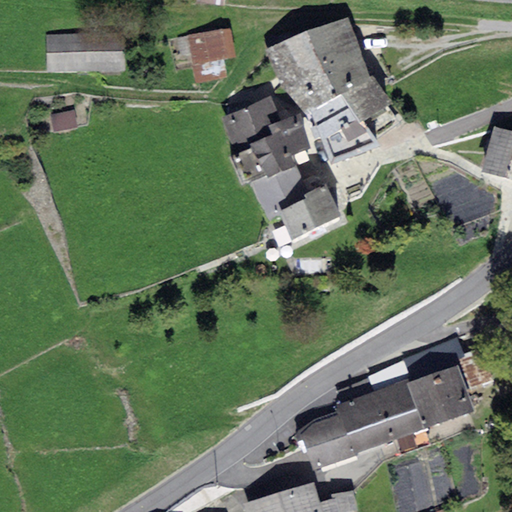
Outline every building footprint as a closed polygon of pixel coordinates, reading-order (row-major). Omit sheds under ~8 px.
[(343,97),(361,125),(364,123),(393,105),(371,78),(348,19),(267,51),(281,87),(308,116),(313,114),(343,97)] [(223,30),(228,59),(237,57),(232,29),(223,30)] [(223,30),(189,36),(192,54),(197,83),(226,77),(223,60),(228,59),(223,30)] [(126,35),(48,35),(49,71),(127,71),(126,35)] [(182,56),(192,54),(189,36),(179,38),(182,56)] [(269,127),(282,122),(271,97),(223,118),(237,155),(253,149),(251,145),(273,135),(269,127)] [(313,114),(333,165),(380,148),(364,123),(361,125),(343,97),(313,114)] [(79,128),(76,111),(52,115),(55,132),(79,128)] [(294,157),(313,150),(301,114),(282,122),(269,127),(273,135),(251,145),(253,149),(267,176),(269,179),(297,167),(294,157)] [(511,131),(497,127),(482,173),(511,182),(511,131)] [(252,183),(272,222),(283,218),(280,212),(308,200),(305,196),(310,194),(297,167),(269,179),(267,176),(252,183)] [(293,240),(341,219),(326,186),(310,194),(305,196),(308,200),(280,212),(283,218),(293,240)] [(459,365),(468,390),(497,382),(479,333),(457,338),(433,349),(443,371),(459,365)] [(409,384),(443,371),(433,349),(403,360),(403,362),(410,380),(408,380),(409,384)] [(410,380),(403,362),(369,377),(369,379),(376,393),(408,380),(410,380)] [(409,384),(426,430),(476,411),(468,390),(459,365),(443,371),(409,384)] [(339,392),(344,405),(376,393),(369,379),(339,392)] [(340,412),(354,454),(397,439),(403,454),(432,446),(426,430),(409,384),(408,380),(376,393),(344,405),(339,407),(340,412)] [(312,462),(317,471),(356,458),(354,454),(340,412),(316,419),(300,432),(297,438),(305,453),(312,462)] [(315,484),(245,504),(247,511),(323,511),(321,504),(315,484)] [(358,511),(354,491),(332,495),(334,501),(336,500),(338,511),(358,511)] [(321,504),(323,511),(338,511),(336,500),(334,501),(321,504)]
